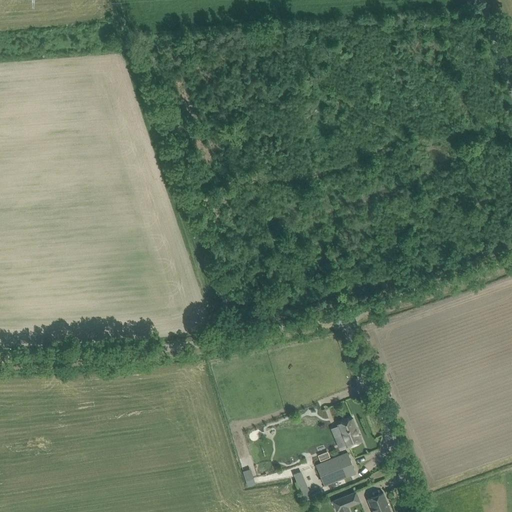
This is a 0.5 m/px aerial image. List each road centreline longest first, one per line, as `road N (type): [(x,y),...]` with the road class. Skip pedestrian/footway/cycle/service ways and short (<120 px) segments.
road 1 (unclassified): [(0,360),(203,346),(344,315)]
road 2 (unclassified): [(420,511),(344,315)]
road 3 (unclassified): [(344,315),(511,259)]
